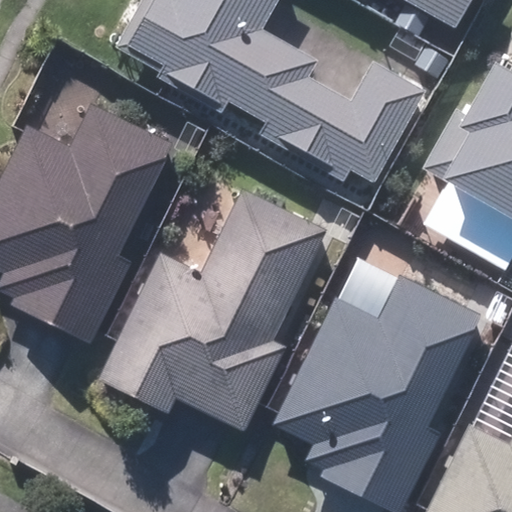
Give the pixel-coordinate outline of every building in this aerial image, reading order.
[(275,0),(137,0),(111,48),(155,73),(152,78),(218,115),(224,104),(260,124),(254,136),(341,184),(347,172),(371,185),(422,91),(367,62),(345,102),(305,80),(313,62),(257,31),(275,0)] [(396,0),(447,30),(464,0),(396,0)] [(452,114),(419,172),(437,181),(435,184),(511,227),(511,81),(488,68),(459,118),(452,114)] [(114,258),(169,149),(88,109),(66,153),(23,132),(0,179),(0,272),(5,275),(0,284),(0,292),(14,300),(9,310),(46,328),(85,347),(126,264),(114,258)] [(268,345),(323,233),(241,192),(199,277),(159,257),(97,382),(164,414),(172,398),(203,413),(240,431),(280,351),(268,345)] [(423,428),(478,318),(397,279),(375,323),(333,302),(272,424),(314,444),(306,461),(323,469),(318,479),(355,497),(384,511),(396,511),(435,433),(423,428)] [(511,511),(511,439),(508,448),(467,428),(426,511),(511,511)]
